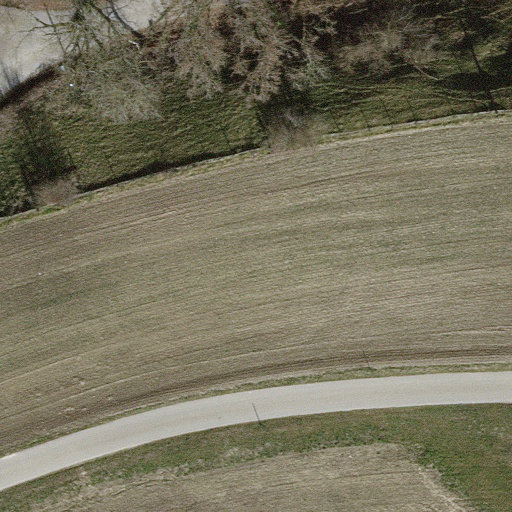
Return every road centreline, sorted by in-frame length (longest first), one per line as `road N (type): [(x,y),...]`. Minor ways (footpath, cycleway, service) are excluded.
road 1 (track): [(0,479),(145,435),(511,390)]
road 2 (residential): [(173,0),(52,31),(0,75)]
